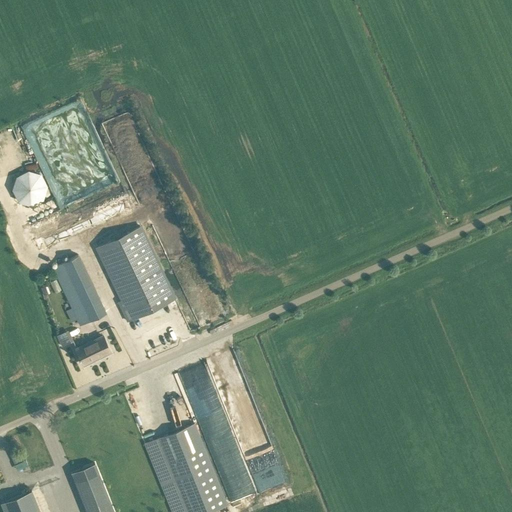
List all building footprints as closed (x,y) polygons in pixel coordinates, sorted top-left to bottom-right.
[(28,169),(16,175),(12,188),(18,201),(31,205),(44,198),(48,185),(42,173),(28,169)] [(34,239),(40,251),(132,208),(126,196),(34,239)] [(175,298),(170,289),(139,225),(96,246),(127,309),(131,318),(175,298)] [(105,311),(78,254),(52,266),(80,323),(105,311)] [(50,292),(47,284),(41,287),(44,294),(50,292)] [(58,333),(63,344),(75,339),(69,328),(58,333)] [(111,350),(106,341),(103,335),(76,348),(80,355),(78,355),(79,357),(81,357),(84,363),(111,350)] [(206,511),(228,504),(195,422),(191,412),(173,420),(176,429),(159,436),(145,442),(173,511),(206,511)] [(11,452),(17,468),(27,465),(22,449),(11,452)] [(114,511),(99,471),(95,462),(72,471),(88,511),(114,511)] [(253,475),(260,491),(287,480),(281,464),(253,475)] [(40,511),(32,489),(1,502),(5,511),(40,511)]
